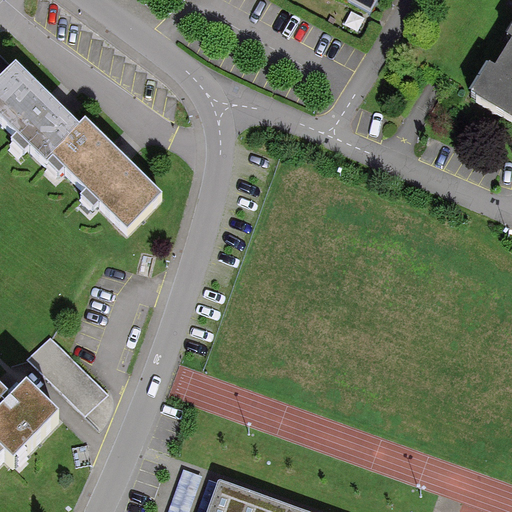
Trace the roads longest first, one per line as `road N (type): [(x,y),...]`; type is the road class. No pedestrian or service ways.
road 1 (residential): [(99,511),(179,301),(219,155),(216,99)]
road 2 (residential): [(329,139),(511,215)]
road 3 (residential): [(216,99),(76,0)]
road 4 (residential): [(329,139),(411,0)]
